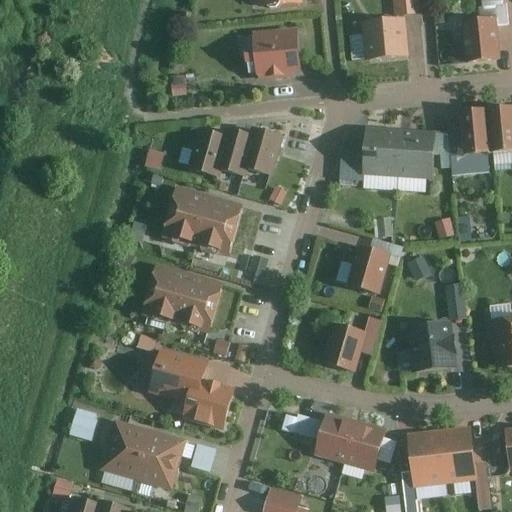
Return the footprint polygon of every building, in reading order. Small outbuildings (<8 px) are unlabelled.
[(392,0),(394,15),(420,13),(418,0),(392,0)] [(507,23),(505,3),(494,4),(496,24),(507,23)] [(434,23),(447,22),(446,11),(433,12),(434,23)] [(360,21),(364,60),(408,55),(405,17),(360,21)] [(463,20),(467,62),(498,59),(494,17),(463,20)] [(250,31),(252,50),(241,51),(242,61),(245,61),(246,72),(254,72),(254,73),(256,73),(257,80),(291,77),(291,72),(300,71),(296,27),(250,31)] [(171,96),(185,95),(183,75),(170,76),(171,96)] [(491,151),(511,149),(511,103),(487,106),(491,151)] [(459,109),(461,126),(463,154),(489,151),(485,107),(459,109)] [(463,154),(461,126),(446,128),(450,173),(465,171),(463,154)] [(361,175),(398,178),(402,134),(365,131),(363,152),(361,175)] [(398,178),(434,181),(438,137),(402,134),(398,178)] [(219,175),(243,181),(246,173),(254,141),(230,135),(227,143),(219,175)] [(246,173),(268,179),(278,141),(256,135),(254,141),(246,173)] [(219,175),(227,143),(203,136),(193,176),(217,182),(219,175)] [(143,166),(158,170),(163,153),(148,149),(143,166)] [(361,175),(363,152),(342,150),(339,179),(361,181),(361,175)] [(150,183),(159,185),(162,176),(152,173),(150,183)] [(171,241),(186,245),(187,244),(198,247),(199,249),(214,254),(216,253),(227,256),(242,204),(175,185),(160,237),(170,239),(171,241)] [(275,186),(268,199),(279,205),(286,192),(275,186)] [(375,238),(392,236),(390,218),(373,220),(375,238)] [(434,222),(439,239),(454,234),(449,218),(434,222)] [(458,233),(459,242),(467,241),(466,233),(458,233)] [(395,238),(401,245),(406,241),(400,234),(395,238)] [(378,295),(389,255),(356,245),(345,286),(378,295)] [(115,263),(128,270),(134,258),(121,251),(115,263)] [(253,255),(249,271),(257,273),(254,282),(264,285),(267,277),(262,275),(267,259),(253,255)] [(407,264),(415,282),(431,274),(423,256),(407,264)] [(150,319),(165,324),(167,322),(178,326),(179,327),(194,332),(196,331),(207,334),(222,282),(154,263),(140,315),(149,318),(150,319)] [(445,286),(449,321),(466,319),(462,284),(445,286)] [(364,326),(367,327),(366,330),(376,332),(377,329),(380,330),(383,320),(367,317),(364,326)] [(492,349),(495,370),(511,367),(511,317),(486,321),(490,349),(492,349)] [(411,374),(455,368),(454,355),(456,355),(454,334),(451,334),(450,322),(405,327),(411,374)] [(320,363),(354,373),(365,332),(332,323),(320,363)] [(139,334),(135,348),(152,353),(156,339),(139,334)] [(223,359),(230,338),(220,335),(218,341),(215,341),(211,355),(223,359)] [(236,344),(234,343),(231,351),(234,351),(232,359),(243,362),(247,346),(236,343),(236,344)] [(145,393),(184,404),(180,419),(221,431),(233,388),(201,379),(206,362),(158,348),(145,393)] [(98,367),(100,362),(98,358),(93,356),(89,358),(87,363),(89,368),(93,369),(98,367)] [(72,422),(82,429),(93,412),(83,405),(72,422)] [(313,456),(343,465),(355,421),(325,413),(313,456)] [(149,430),(112,420),(98,471),(134,481),(149,430)] [(343,465),(373,473),(385,430),(355,421),(343,465)] [(296,461),(308,464),(318,429),(306,425),(296,461)] [(185,440),(149,430),(134,481),(170,491),(185,440)] [(443,485),(477,482),(472,434),(439,437),(443,485)] [(410,488),(443,485),(439,437),(406,441),(410,488)] [(198,444),(194,468),(212,471),(216,447),(198,444)] [(292,476),(289,490),(302,494),(306,479),(292,476)] [(68,501),(73,484),(55,479),(51,496),(68,501)] [(307,511),(308,510),(298,508),(301,497),(270,488),(262,511),(307,511)] [(183,511),(197,511),(201,498),(187,494),(183,511)] [(388,501),(389,511),(402,511),(401,500),(388,501)]
